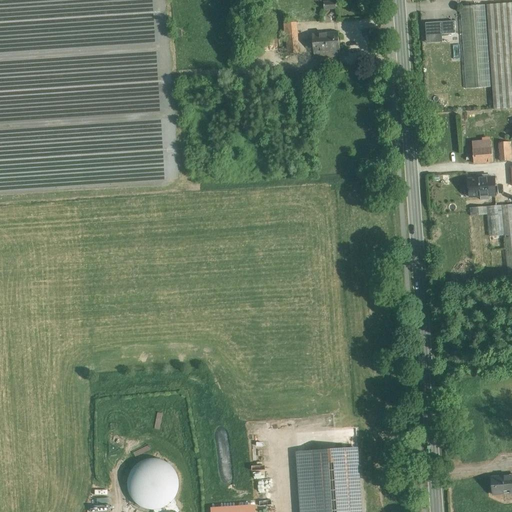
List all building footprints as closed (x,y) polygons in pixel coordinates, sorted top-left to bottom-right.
[(334,2),(324,2),(324,10),(335,10),(334,2)] [(511,3),(486,5),(492,87),(494,109),(511,107),(511,3)] [(486,5),(460,7),(466,89),(492,87),(486,5)] [(454,21),(441,22),(442,35),(455,34),(454,21)] [(441,22),(434,23),(435,40),(442,39),(442,35),(441,22)] [(295,23),(285,24),(287,55),(297,54),(295,23)] [(337,33),(311,35),(313,53),(313,58),(339,57),(338,51),(337,33)] [(279,36),(262,37),(263,51),(279,50),(279,36)] [(511,147),(511,143),(500,144),(502,162),(511,161),(511,147)] [(493,149),(473,150),(474,164),(494,163),(493,149)] [(495,179),(469,181),(470,198),(481,198),(481,201),(489,200),(489,197),(496,197),(495,179)] [(511,204),(502,206),(509,284),(511,283),(511,204)] [(502,206),(468,208),(476,287),(509,284),(502,206)] [(362,511),(358,448),(296,452),(300,511),(362,511)] [(511,476),(492,478),(493,494),(511,493),(511,476)] [(179,511),(174,500),(172,502),(170,504),(169,505),(167,506),(166,507),(163,508),(160,509),(159,509),(155,510),(155,511),(179,511)]
